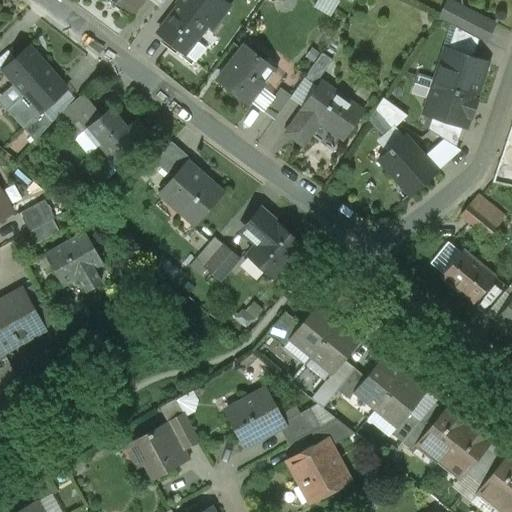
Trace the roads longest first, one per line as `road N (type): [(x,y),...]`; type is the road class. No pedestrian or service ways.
road 1 (residential): [(368,252),(346,226),(39,0)]
road 2 (residential): [(511,73),(470,180),(368,252)]
road 3 (residential): [(511,372),(368,252)]
